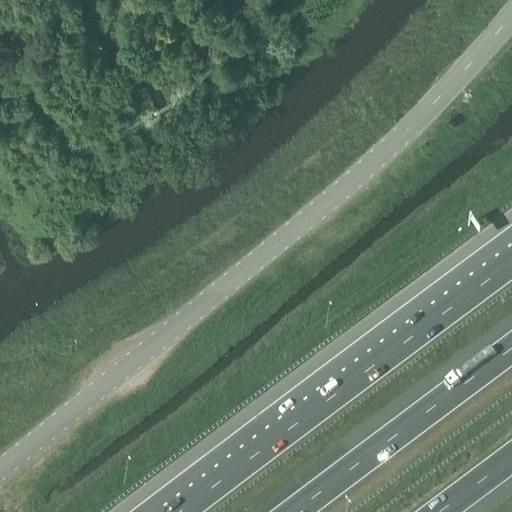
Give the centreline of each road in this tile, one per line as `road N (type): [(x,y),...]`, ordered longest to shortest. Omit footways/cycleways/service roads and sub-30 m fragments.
road 1 (unclassified): [(511,11),(390,150),(0,471)]
road 2 (motorway): [(511,264),(186,511)]
road 3 (motorway): [(511,352),(297,511)]
